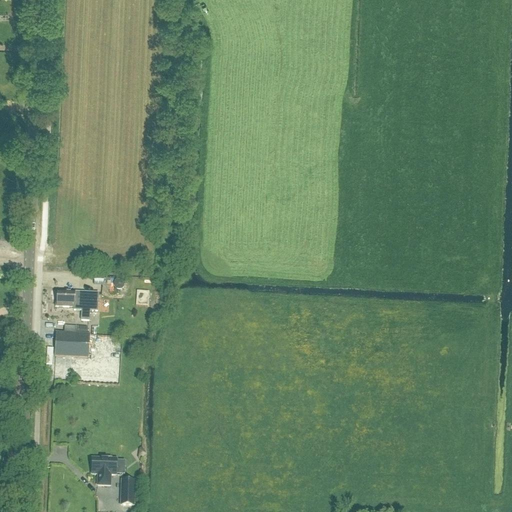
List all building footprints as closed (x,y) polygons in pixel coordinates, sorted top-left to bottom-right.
[(113,285),(113,286),(113,287),(114,288),(114,289),(115,289),(116,290),(117,291),(118,291),(119,291),(120,291),(121,290),(122,290),(122,289),(123,289),(123,288),(124,287),(124,286),(124,285),(124,284),(123,283),(123,282),(122,282),(122,281),(121,281),(120,280),(119,280),(118,280),(117,280),(116,281),(115,282),(114,282),(114,283),(113,284),(113,285)] [(73,312),(81,312),(81,302),(82,302),(83,294),(57,293),(56,308),(73,309),(73,312)] [(146,307),(147,294),(136,293),(135,306),(146,307)] [(81,302),(81,312),(80,322),(88,322),(89,312),(97,313),(98,295),(83,294),(82,302),(81,302)] [(97,347),(88,347),(89,336),(55,334),(54,358),(87,360),(88,357),(96,358),(97,347)] [(102,460),(92,460),(91,476),(97,476),(97,487),(110,488),(110,477),(115,477),(116,461),(111,461),(111,459),(102,459),(102,460)] [(134,483),(121,483),(120,507),(133,507),(134,483)]
